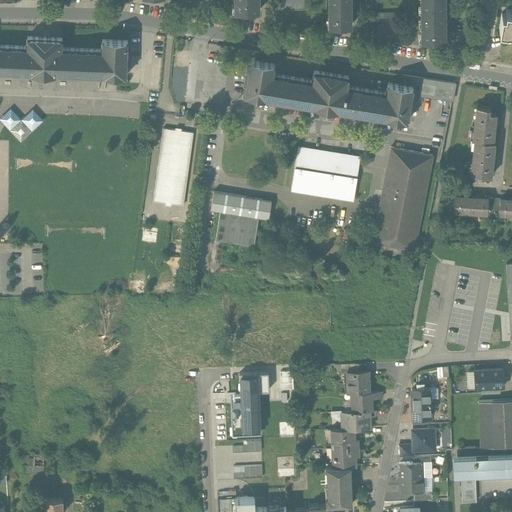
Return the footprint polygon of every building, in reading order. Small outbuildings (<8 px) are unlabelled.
[(258,0),(234,0),(234,11),(259,11),(258,0)] [(307,0),(271,0),(272,10),(308,10),(307,0)] [(351,25),(350,0),(328,0),(329,25),(351,25)] [(444,0),(420,0),(421,40),(445,40),(444,0)] [(511,9),(506,9),(505,14),(501,13),(499,29),(500,29),(507,30),(508,30),(511,30),(511,9)] [(400,13),(364,13),(364,25),(400,25),(400,13)] [(474,32),(457,29),(455,41),(473,44),(474,32)] [(101,50),(62,48),(62,38),(27,37),(27,46),(0,45),(0,71),(110,76),(110,77),(117,77),(117,76),(126,76),(127,41),(102,40),(101,50)] [(386,93),(347,86),(348,77),(314,71),(312,81),(273,75),(274,65),(249,61),(244,95),(252,97),(252,98),(259,99),(259,98),(392,119),(391,121),(398,122),(399,121),(407,122),(413,87),(388,83),(386,93)] [(455,84),(402,75),(401,81),(419,85),(418,95),(443,99),(452,101),(455,84)] [(488,107),(476,106),(473,139),(475,140),(471,175),(490,177),(494,142),(492,142),(495,113),(488,113),(488,107)] [(32,109),(21,119),(10,108),(0,117),(0,120),(20,142),(43,121),(32,109)] [(194,133),(163,129),(153,201),(184,205),(194,133)] [(432,155),(391,147),(372,242),(385,245),(401,248),(414,250),(432,155)] [(340,154),(318,150),(318,151),(298,148),(291,191),(353,200),(360,158),(340,155),(340,154)] [(271,201),(214,192),(211,209),(220,210),(258,217),(268,218),(271,201)] [(471,197),(455,196),(455,195),(455,196),(454,211),(454,212),(455,211),(470,212),(471,197)] [(487,198),(471,197),(470,212),(486,213),(486,214),(487,214),(487,209),(488,198),(488,197),(487,197),(487,198)] [(511,198),(501,198),(500,198),(499,210),(499,214),(500,214),(511,214),(511,198)] [(258,217),(220,210),(215,240),(254,246),(258,217)] [(401,248),(385,245),(383,255),(399,258),(401,248)] [(355,363),(340,364),(341,373),(346,373),(346,372),(355,372),(355,363)] [(502,369),(474,371),(475,389),(503,387),(502,369)] [(280,389),(293,388),(292,370),(280,371),(280,389)] [(368,370),(358,371),(358,372),(355,372),(346,372),(346,373),(349,373),(349,381),(346,381),(347,392),(351,392),(369,391),(368,370)] [(268,373),(239,374),(240,392),(230,392),(232,431),(260,430),(259,391),(268,391),(268,373)] [(429,388),(411,389),(412,403),(411,403),(412,418),(430,417),(431,417),(429,388)] [(369,391),(351,392),(352,410),(372,409),(371,398),(381,398),(381,391),(369,391)] [(511,399),(478,401),(480,447),(459,447),(460,455),(453,455),(453,473),(461,472),(462,501),(476,500),(475,474),(511,471),(511,399)] [(352,410),(341,411),(341,429),(353,428),(370,428),(369,416),(375,415),(375,409),(372,409),(352,410)] [(341,429),(333,429),(334,448),(358,447),(357,439),(354,439),(353,428),(341,429)] [(434,429),(412,430),(412,444),(413,450),(435,449),(434,429)] [(243,447),(232,447),(232,453),(261,452),(261,441),(242,441),(243,447)] [(412,444),(398,445),(399,457),(412,456),(413,456),(413,450),(412,444)] [(358,447),(334,448),(334,456),(331,456),(331,458),(334,458),(335,467),(350,466),(354,466),(354,456),(358,455),(358,447)] [(33,454),(33,458),(29,458),(29,455),(22,455),(22,466),(23,466),(23,467),(19,467),(19,474),(43,474),(43,454),(33,454)] [(412,462),(400,463),(400,474),(398,474),(399,479),(423,478),(422,462),(412,462)] [(262,465),(233,467),(233,479),(262,477),(262,465)] [(335,467),(326,467),(326,470),(329,470),(329,480),(326,480),(327,487),(329,487),(329,497),(325,497),(325,505),(325,506),(333,505),(333,506),(352,505),(351,496),(349,496),(349,491),(351,491),(350,466),(335,467)] [(423,478),(399,479),(399,483),(400,483),(401,493),(414,492),(423,492),(423,478)] [(423,492),(414,492),(414,500),(432,500),(431,491),(423,492)] [(234,511),(285,511),(286,507),(255,509),(254,498),(234,499),(234,511)] [(61,511),(62,499),(43,499),(43,508),(40,508),(40,511),(61,511)] [(414,500),(413,500),(413,508),(419,508),(419,511),(436,511),(436,499),(432,500),(414,500)]
